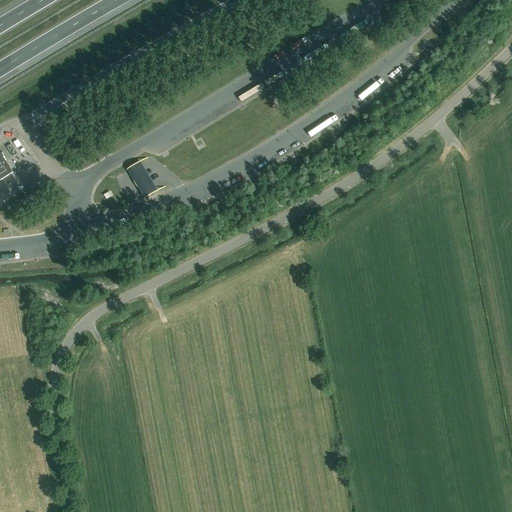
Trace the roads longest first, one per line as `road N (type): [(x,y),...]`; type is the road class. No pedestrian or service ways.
road 1 (unclassified): [(70,511),(52,390),(81,327),(342,187),(436,119),(511,48)]
road 2 (motorway): [(0,70),(117,0)]
